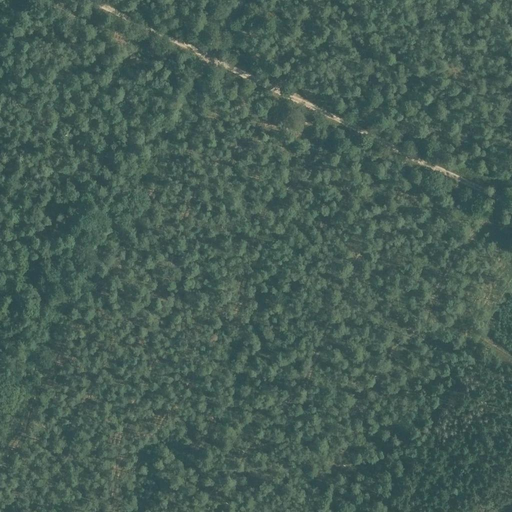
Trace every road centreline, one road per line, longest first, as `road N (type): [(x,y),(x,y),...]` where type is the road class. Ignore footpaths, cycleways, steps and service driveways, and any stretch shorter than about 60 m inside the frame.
road 1 (track): [(240,0),(0,413)]
road 2 (track): [(511,202),(94,0)]
